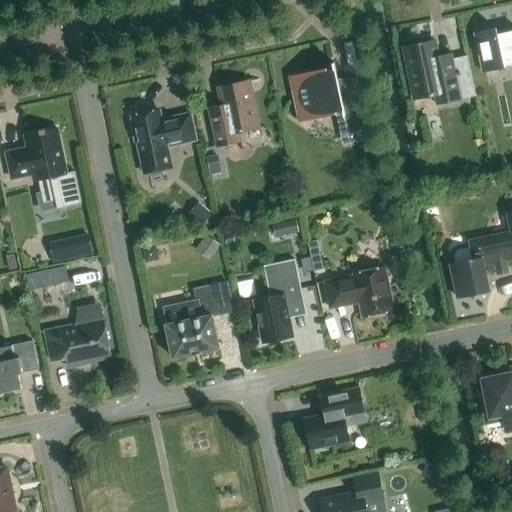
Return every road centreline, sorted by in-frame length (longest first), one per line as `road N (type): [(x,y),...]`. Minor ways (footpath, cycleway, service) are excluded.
road 1 (residential): [(152,402),(73,33)]
road 2 (residential): [(253,383),(511,328)]
road 3 (residential): [(73,33),(233,0)]
road 4 (residential): [(280,511),(253,383)]
